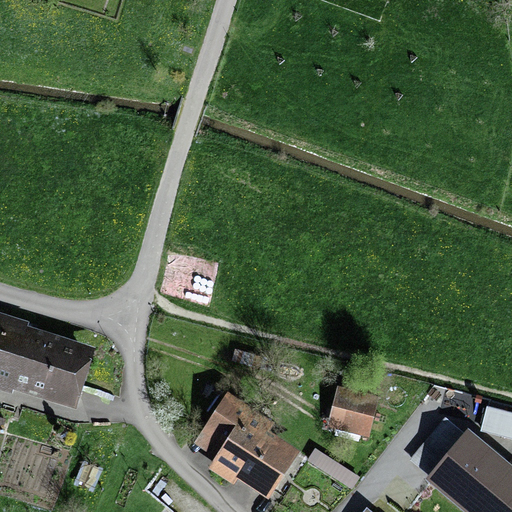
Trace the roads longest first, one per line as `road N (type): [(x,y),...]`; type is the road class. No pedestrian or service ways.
road 1 (residential): [(133,314),(227,0)]
road 2 (unclassified): [(133,314),(134,381),(151,429),(232,511)]
road 3 (residential): [(0,295),(133,314)]
